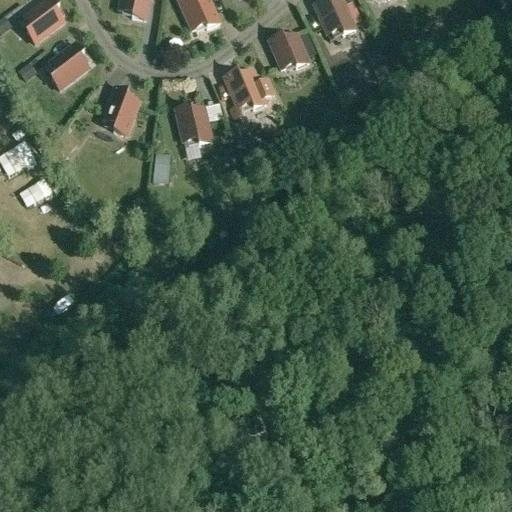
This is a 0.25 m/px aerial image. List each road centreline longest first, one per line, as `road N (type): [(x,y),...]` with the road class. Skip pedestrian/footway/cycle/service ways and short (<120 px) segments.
road 1 (residential): [(291,0),(207,67),(181,77),(122,62),(81,0)]
road 2 (track): [(0,297),(59,249),(0,148)]
